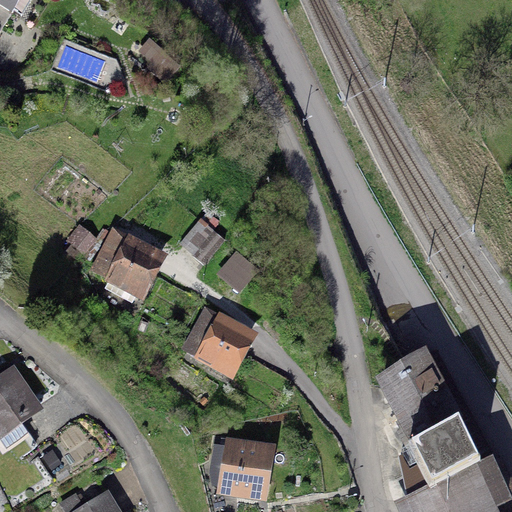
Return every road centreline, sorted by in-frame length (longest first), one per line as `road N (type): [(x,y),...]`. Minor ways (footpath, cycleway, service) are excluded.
road 1 (residential): [(201,0),(302,164),(350,313),(374,511)]
road 2 (residential): [(163,511),(139,447),(0,304)]
road 3 (track): [(361,445),(229,304),(170,270)]
